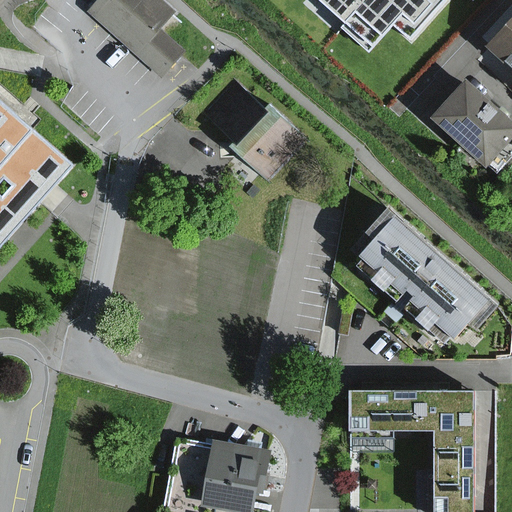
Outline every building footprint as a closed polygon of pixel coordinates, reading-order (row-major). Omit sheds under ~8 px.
[(0,0),(0,259),(85,162),(0,87),(0,0)] [(162,0),(97,0),(87,12),(162,80),(187,52),(161,29),(176,12),(162,0)] [(316,0),(372,49),(393,25),(411,41),(446,0),(316,0)] [(511,15),(483,46),(511,73),(511,15)] [(511,124),(460,76),(423,116),(503,191),(511,182),(511,124)] [(266,107),(233,78),(198,117),(276,185),(313,142),(269,103),(266,107)] [(496,308),(378,210),(359,233),(368,241),(350,263),(448,345),(460,332),(470,340),(496,308)] [(491,393),(362,391),(361,435),(445,438),(490,438),(491,393)] [(211,511),(225,443),(181,436),(168,504),(211,511)] [(488,511),(490,438),(445,438),(444,511),(488,511)] [(254,511),(267,451),(225,443),(211,511),(254,511)]
